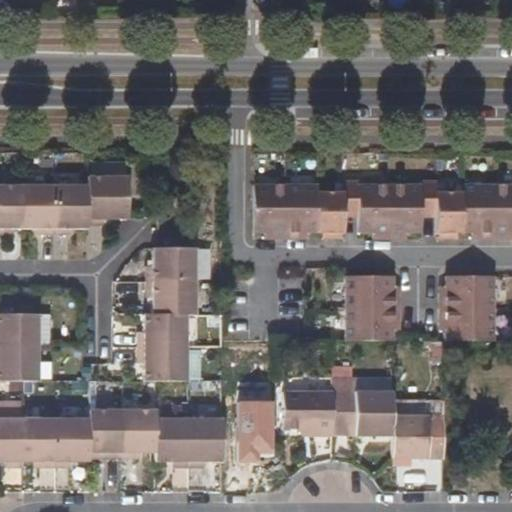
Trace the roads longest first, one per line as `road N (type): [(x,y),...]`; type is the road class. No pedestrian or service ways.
road 1 (residential): [(511,257),(236,257),(237,97)]
road 2 (tertiary): [(511,69),(235,68)]
road 3 (tertiary): [(237,97),(511,99)]
road 4 (tertiary): [(0,95),(237,97)]
road 5 (tertiary): [(235,68),(0,67)]
